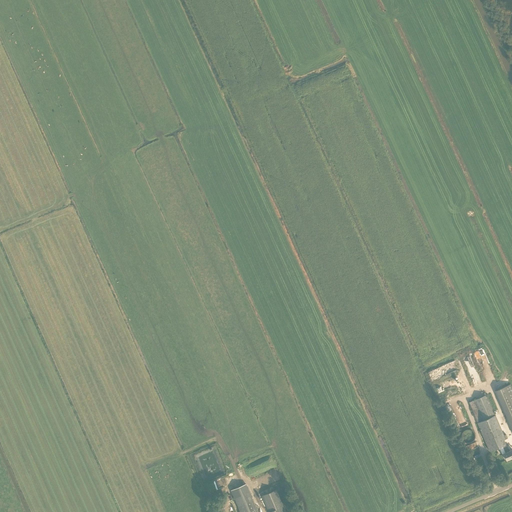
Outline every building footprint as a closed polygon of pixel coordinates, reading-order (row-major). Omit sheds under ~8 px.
[(434,377),(446,372),(444,368),(438,370),(436,368),(431,370),(434,377)] [(508,385),(500,388),(495,391),(511,430),(511,389),(510,385),(508,385)] [(503,453),(506,460),(511,457),(511,449),(508,451),(505,444),(506,444),(504,440),(505,439),(507,438),(506,434),(503,435),(486,395),(468,403),(489,451),(502,446),(505,453),(503,453)] [(462,426),(468,423),(465,416),(463,417),(464,419),(460,421),(462,426)] [(474,438),(475,436),(474,434),(473,432),(472,430),(470,429),(468,429),(466,429),(464,430),(462,432),(461,434),(461,436),(461,438),(462,440),(464,441),(466,442),(468,443),(470,442),(472,441),(473,440),(474,438)] [(197,451),(202,466),(205,465),(206,466),(211,464),(210,460),(211,459),(211,457),(216,455),(213,446),(197,451)] [(257,486),(268,511),(285,511),(272,480),(257,486)] [(257,511),(252,500),(249,492),(234,498),(240,511),(257,511)]
